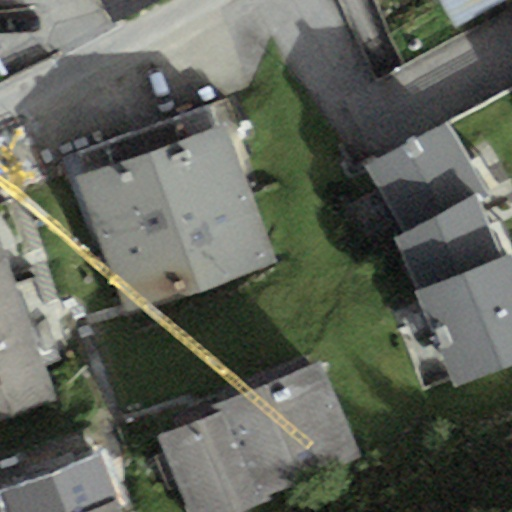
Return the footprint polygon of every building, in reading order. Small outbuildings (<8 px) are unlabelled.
[(103,0),(115,22),(156,0),(103,0)] [(438,0),(453,27),(503,0),(438,0)] [(229,101),(62,162),(104,277),(116,273),(132,317),(274,265),(236,160),(249,155),(229,101)] [(448,125),(364,169),(400,237),(475,198),(484,193),(478,181),(448,125)] [(475,198),(400,237),(393,240),(418,291),(502,258),(475,198)] [(0,420),(57,400),(6,258),(22,252),(4,203),(0,204),(0,420)] [(511,253),(502,258),(418,291),(454,389),(511,365),(511,253)] [(215,415),(158,436),(187,511),(246,511),(272,502),(269,495),(361,459),(324,363),(212,406),(215,415)] [(101,456),(0,493),(0,507),(1,511),(93,511),(118,503),(101,456)] [(121,511),(118,503),(93,511),(121,511)]
